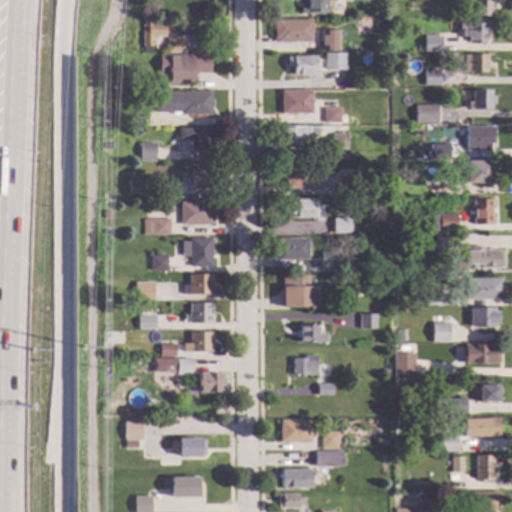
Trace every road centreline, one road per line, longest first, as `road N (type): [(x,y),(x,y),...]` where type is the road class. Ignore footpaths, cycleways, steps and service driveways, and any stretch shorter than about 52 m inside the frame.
road 1 (residential): [(243,0),(247,511)]
road 2 (motorway): [(61,511),(60,0)]
road 3 (motorway): [(0,485),(16,0)]
